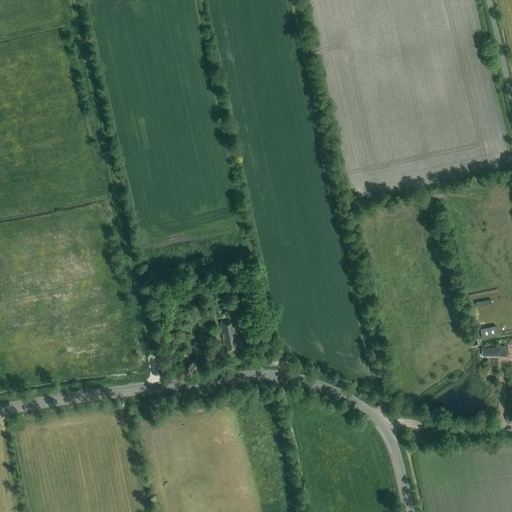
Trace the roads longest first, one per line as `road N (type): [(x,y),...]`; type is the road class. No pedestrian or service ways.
road 1 (track): [(379,424),(373,361),(294,0)]
road 2 (tertiary): [(0,412),(278,376),(332,390),(379,424)]
road 3 (unclassified): [(379,424),(511,427)]
